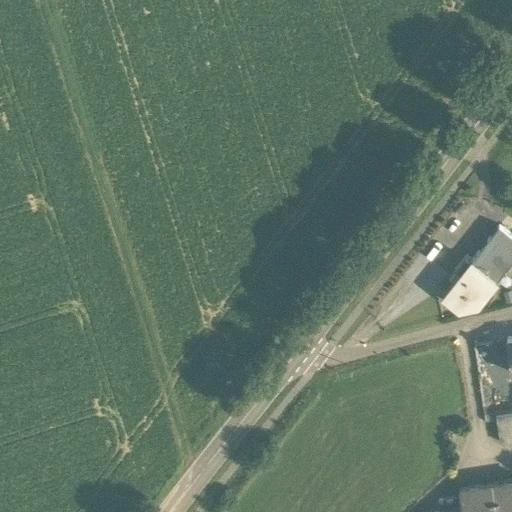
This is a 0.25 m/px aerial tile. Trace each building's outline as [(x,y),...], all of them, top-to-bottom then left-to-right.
[(511,238),(498,227),(471,261),(496,281),(511,261),(511,238)] [(471,261),(466,257),(454,272),(459,276),(442,297),(457,309),(477,305),(496,281),(471,261)] [(511,415),(493,418),(497,445),(511,442),(511,415)] [(511,511),(511,481),(491,485),(495,511),(511,511)] [(495,511),(491,485),(457,491),(460,509),(461,509),(461,511),(495,511)]
